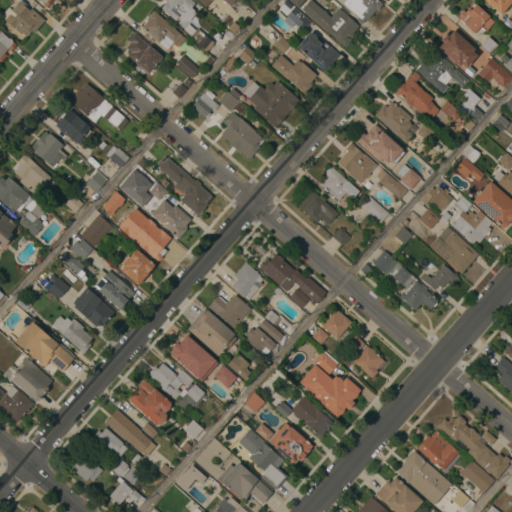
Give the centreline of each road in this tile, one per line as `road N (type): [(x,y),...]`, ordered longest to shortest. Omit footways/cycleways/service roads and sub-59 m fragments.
road 1 (residential): [(0,494),(432,0)]
road 2 (residential): [(74,40),(511,429)]
road 3 (residential): [(309,511),(511,280)]
road 4 (secondary): [(0,124),(108,0)]
